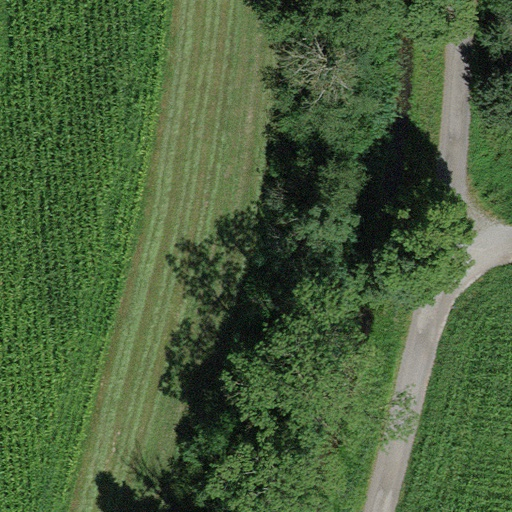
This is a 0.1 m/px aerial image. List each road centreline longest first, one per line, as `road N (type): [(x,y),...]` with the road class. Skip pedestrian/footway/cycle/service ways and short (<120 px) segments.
road 1 (track): [(389,511),(463,251),(511,257)]
road 2 (track): [(463,251),(465,0)]
